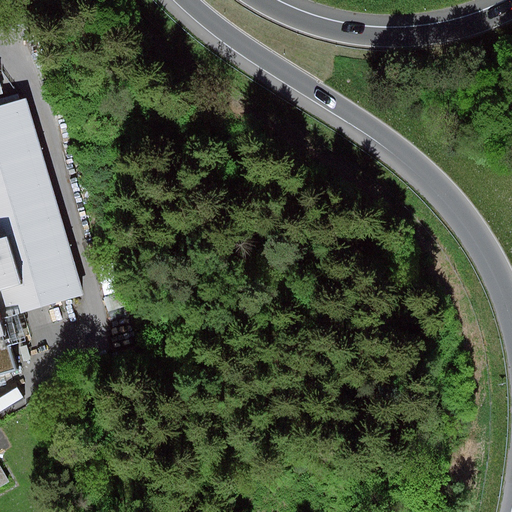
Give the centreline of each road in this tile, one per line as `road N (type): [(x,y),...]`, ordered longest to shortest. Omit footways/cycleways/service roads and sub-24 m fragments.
road 1 (motorway): [(183,0),(410,164),(487,258),(511,321)]
road 2 (motorway): [(511,11),(461,32),(387,39),(340,32),(258,0)]
